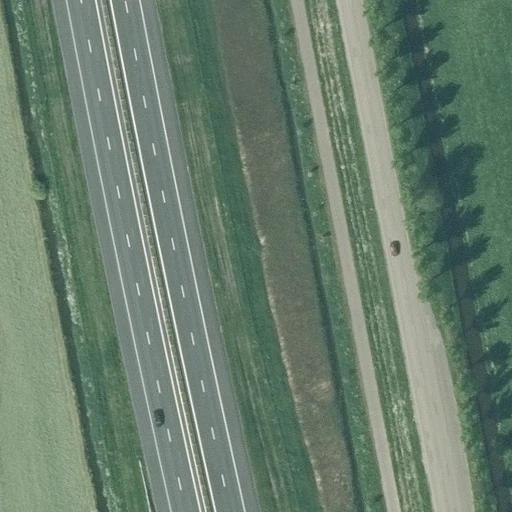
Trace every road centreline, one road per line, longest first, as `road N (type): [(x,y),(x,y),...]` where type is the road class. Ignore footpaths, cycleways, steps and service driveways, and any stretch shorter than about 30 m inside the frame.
road 1 (motorway): [(75,0),(180,511)]
road 2 (motorway): [(239,511),(138,0)]
road 3 (tertiary): [(449,511),(352,0)]
